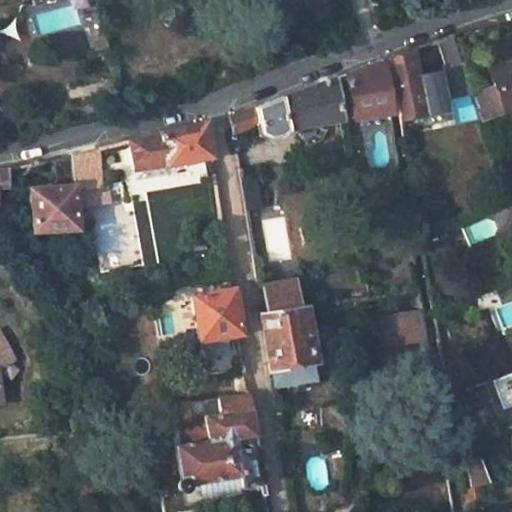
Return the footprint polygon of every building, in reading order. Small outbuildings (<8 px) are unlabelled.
[(449,32),(433,38),(442,65),(458,61),(449,32)] [(104,36),(92,39),(95,51),(107,48),(104,36)] [(386,55),(396,113),(418,109),(414,97),(422,96),(423,102),(443,98),(443,96),(437,73),(436,70),(417,74),(418,77),(410,79),(403,49),(386,55)] [(511,56),(487,65),(493,82),(468,91),(468,92),(476,116),(476,118),(503,107),(504,110),(511,106),(511,56)] [(348,117),(385,111),(376,60),(357,67),(341,73),(348,117)] [(458,61),(442,65),(444,72),(437,73),(443,96),(468,91),(458,61)] [(273,99),(226,116),(229,132),(254,123),(256,133),(266,136),(275,135),(282,128),(337,121),(331,77),(273,99)] [(124,140),(129,168),(165,164),(165,165),(207,157),(202,122),(124,140)] [(97,185),(94,147),(68,153),(69,179),(70,186),(70,187),(97,185)] [(68,153),(46,158),(48,180),(69,179),(68,153)] [(247,177),(236,179),(242,211),(253,208),(247,177)] [(70,186),(25,189),(28,231),(73,228),(70,187),(70,186)] [(296,280),(258,285),(262,309),(257,310),(258,315),(301,308),(296,280)] [(229,290),(187,296),(196,356),(222,352),(219,335),(235,333),(230,299),(229,290)] [(258,315),(270,389),(312,382),(301,308),(258,315)] [(422,312),(379,314),(381,348),(424,345),(422,312)] [(0,363),(12,359),(0,329),(0,363)] [(248,411),(246,395),(215,399),(217,414),(248,411)] [(215,399),(200,400),(202,416),(217,414),(215,399)] [(237,485),(258,482),(256,464),(248,411),(217,414),(202,416),(166,420),(171,445),(170,445),(177,484),(236,476),(237,485)] [(477,458),(465,463),(468,486),(486,480),(477,458)]
